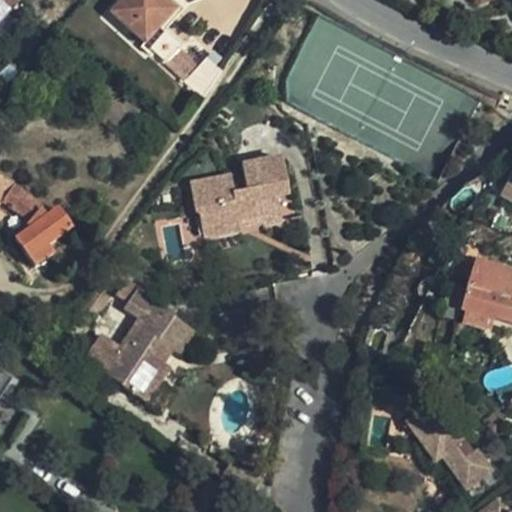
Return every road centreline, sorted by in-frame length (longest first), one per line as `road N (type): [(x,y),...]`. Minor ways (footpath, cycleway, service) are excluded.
road 1 (residential): [(350,0),(511,73)]
road 2 (residential): [(318,387),(307,511)]
road 3 (unknown): [(426,230),(511,142)]
